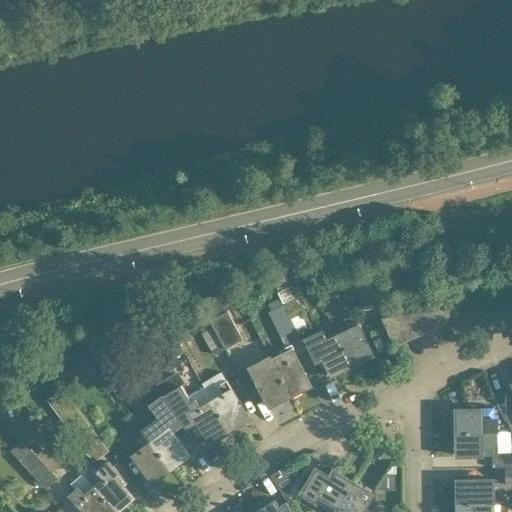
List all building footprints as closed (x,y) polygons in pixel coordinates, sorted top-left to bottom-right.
[(304,258),(293,263),(301,279),(312,274),(304,258)] [(296,298),(285,303),(292,317),(302,311),(296,298)] [(281,337),(297,329),(283,302),(268,310),(281,337)] [(347,302),(338,306),(344,318),(353,314),(347,302)] [(429,311),(436,326),(450,319),(448,308),(429,311)] [(228,311),(210,320),(226,348),(243,339),(228,311)] [(423,332),(436,326),(429,311),(414,313),(423,332)] [(414,313),(400,315),(410,338),(423,332),(414,313)] [(396,345),(410,338),(400,315),(383,318),(396,345)] [(359,324),(350,329),(338,334),(353,365),(374,355),(359,324)] [(213,327),(203,333),(214,354),(225,348),(213,327)] [(189,328),(178,330),(180,340),(191,339),(189,328)] [(180,340),(178,330),(165,331),(167,342),(180,340)] [(338,334),(327,340),(323,331),(306,339),(317,362),(324,358),(332,375),(353,365),(338,334)] [(121,333),(110,340),(117,350),(128,343),(121,333)] [(272,359),(291,396),(311,385),(292,346),(282,351),(284,353),(272,359)] [(80,347),(67,356),(73,366),(87,357),(80,347)] [(271,356),(250,367),(270,406),(291,396),(272,359),(271,356)] [(167,377),(157,383),(164,394),(184,423),(187,429),(198,422),(200,424),(210,441),(212,440),(220,435),(222,439),(230,434),(228,431),(230,430),(212,400),(204,386),(189,396),(182,385),(186,383),(179,371),(167,377)] [(221,371),(202,383),(204,386),(212,400),(230,430),(250,418),(240,400),(227,380),(221,371)] [(61,391),(48,401),(70,429),(83,419),(61,391)] [(159,417),(143,429),(146,433),(152,441),(172,468),(191,454),(179,438),(173,431),(184,423),(164,394),(149,404),(159,417)] [(493,408),(457,409),(457,432),(498,432),(498,431),(498,418),(493,418),(493,408)] [(33,417),(24,425),(36,438),(45,429),(33,417)] [(92,458),(107,450),(101,438),(96,441),(90,432),(93,430),(90,424),(80,430),(87,443),(85,444),(92,458)] [(498,432),(457,432),(457,455),(493,455),(494,455),(494,453),(494,445),(498,445),(498,432)] [(135,441),(127,447),(141,466),(153,482),(172,468),(152,441),(141,449),(135,441)] [(31,449),(19,460),(46,489),(57,478),(31,449)] [(105,478),(95,487),(116,511),(117,511),(135,497),(124,485),(127,482),(109,461),(98,471),(105,478)] [(296,479),(288,465),(271,475),(285,497),(296,479)] [(354,481),(334,469),(330,476),(317,468),(302,492),(316,501),(320,496),(338,507),(354,481)] [(71,495),(86,511),(116,511),(95,487),(81,472),(72,480),(76,485),(69,492),(71,495)] [(458,502),(495,502),(494,479),(458,479),(458,502)] [(362,511),(374,493),(354,481),(338,507),(335,511),(362,511)] [(279,507),(275,501),(257,511),(294,511),(288,502),(279,507)] [(494,511),(495,502),(458,502),(458,511),(494,511)]
